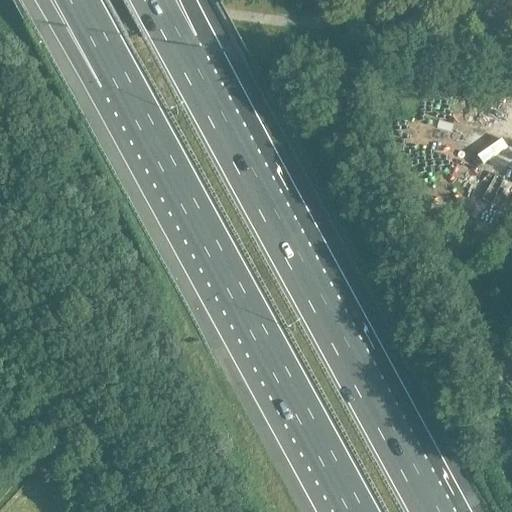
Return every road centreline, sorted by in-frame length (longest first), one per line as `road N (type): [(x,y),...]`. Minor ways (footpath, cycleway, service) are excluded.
road 1 (motorway): [(93,31),(355,511)]
road 2 (motorway): [(430,511),(175,43)]
road 3 (unclassified): [(0,317),(101,511)]
road 4 (tertiary): [(362,0),(511,23)]
